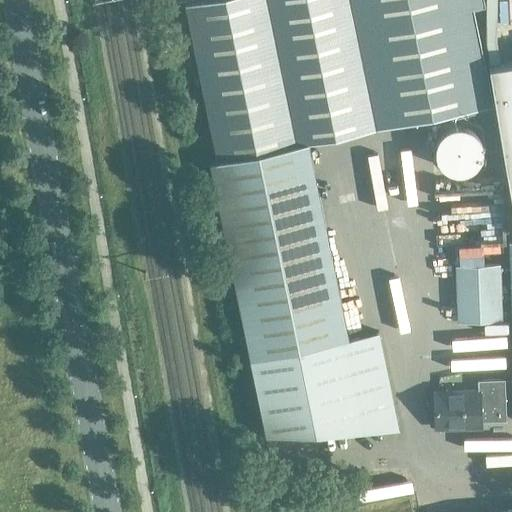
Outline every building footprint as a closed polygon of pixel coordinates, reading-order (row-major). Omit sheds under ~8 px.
[(217,157),(211,158),(266,433),(397,428),(377,333),(348,338),(306,141),(492,104),(472,6),(484,4),(482,0),(194,0),(186,2),(217,157)] [(511,64),(490,68),(511,200),(511,64)] [(444,144),(446,194),(492,193),(490,142),(444,144)] [(458,321),(503,319),(501,263),(456,265),(458,321)] [(479,390),(435,391),(436,427),(481,426),(481,422),(507,421),(506,379),(479,380),(479,390)]
